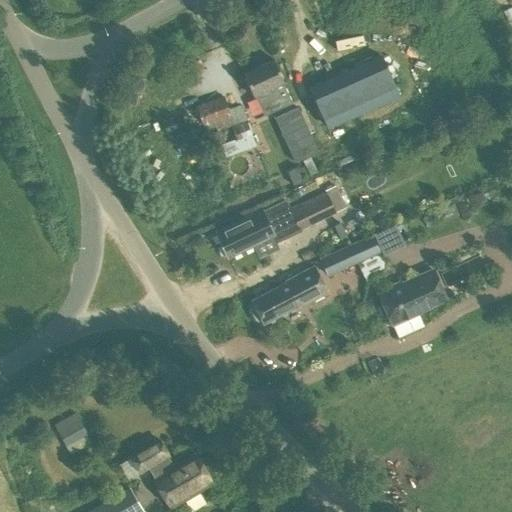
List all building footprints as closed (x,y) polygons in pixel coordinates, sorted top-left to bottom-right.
[(503,23),(511,19),(511,0),(501,0),(496,2),(503,23)] [(312,92),(329,128),(402,94),(385,58),(312,92)] [(273,59),(242,73),(252,96),(253,95),(263,116),(291,103),(282,83),(283,82),(273,59)] [(296,167),(286,171),(292,185),(302,181),(296,167)] [(476,203),(486,199),(482,190),(472,194),(476,203)] [(279,218),(266,224),(274,241),(335,212),(327,195),(290,212),(288,209),(277,214),(279,218)] [(352,209),(340,216),(349,232),(361,226),(352,209)] [(250,216),(216,232),(227,256),(262,240),(250,216)] [(369,233),(319,258),(328,276),(378,251),(369,233)] [(253,305),(250,309),(256,320),(261,320),(264,324),(306,301),(307,303),(327,292),(313,266),(285,281),(286,282),(251,301),(253,305)] [(431,271),(375,296),(389,325),(444,300),(431,271)] [(341,308),(344,315),(349,317),(355,315),(357,311),(353,301),(348,300),(343,302),(341,308)] [(80,420),(58,431),(65,444),(86,433),(80,420)] [(159,440),(132,457),(141,472),(148,468),(154,477),(152,478),(171,510),(212,486),(194,454),(173,466),(167,456),(168,455),(159,440)] [(131,487),(88,511),(143,511),(144,511),(131,487)]
